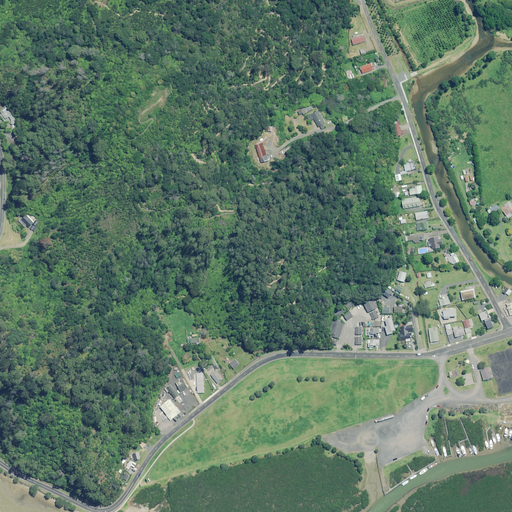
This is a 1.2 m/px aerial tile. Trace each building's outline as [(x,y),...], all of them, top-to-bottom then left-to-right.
[(365,41),(363,35),(352,39),(354,45),(365,41)] [(375,69),(373,63),(361,67),(363,73),(375,69)] [(313,109),(311,105),(305,109),(304,108),(302,109),(304,114),(313,109)] [(12,114),(7,107),(1,112),(5,119),(9,117),(14,124),(17,122),(12,114)] [(314,119),(319,127),(320,126),(322,129),(325,127),(324,124),(325,123),(318,111),(307,117),(310,121),(314,119)] [(401,131),(398,122),(393,124),(397,136),(402,135),(402,133),(405,133),(404,130),(401,131)] [(269,161),(264,143),(256,145),(261,163),(269,161)] [(412,159),(409,160),(407,160),(408,164),(404,165),(406,171),(415,169),(414,161),(412,161),(412,159)] [(411,195),(423,193),(422,185),(416,186),(416,188),(411,189),(410,189),(411,195)] [(404,209),(421,206),(420,198),(417,198),(416,197),(405,199),(405,200),(402,201),(404,209)] [(511,204),(510,201),(505,205),(501,208),(508,219),(511,216),(511,214),(511,213),(511,211),(511,204)] [(495,206),(494,205),(492,206),(493,207),(490,209),(493,213),(499,209),(497,205),(495,206)] [(417,220),(429,218),(428,211),(416,213),(417,220)] [(26,212),(20,218),(28,225),(34,220),(26,212)] [(39,222),(36,220),(30,228),(32,230),(39,222)] [(417,231),(429,229),(427,221),(417,223),(418,226),(417,226),(417,231)] [(420,243),(419,234),(408,236),(409,241),(413,240),(413,242),(415,241),(415,243),(420,243)] [(439,236),(430,238),(430,239),(429,239),(430,244),(431,244),(432,249),(441,248),(440,245),(443,244),(442,239),(439,239),(439,236)] [(454,263),(454,264),(459,262),(456,257),(457,257),(456,254),(455,254),(454,252),(451,254),(452,256),(448,258),(451,263),(452,262),(452,264),(454,263)] [(406,274),(399,272),(397,280),(405,282),(406,274)] [(403,289),(397,285),(395,289),(401,293),(403,289)] [(389,298),(394,289),(389,286),(388,289),(387,288),(383,294),(389,298)] [(511,290),(507,287),(503,292),(506,294),(506,293),(509,295),(511,291),(511,290)] [(475,298),(473,290),(462,292),(464,300),(475,298)] [(449,297),(439,300),(441,306),(451,304),(449,297)] [(377,308),(373,300),(365,304),(374,320),(379,316),(375,309),(377,308)] [(351,301),(346,305),(349,309),(354,305),(351,301)] [(487,310),(488,314),(494,312),(492,305),(484,308),(485,311),(487,310)] [(346,311),(343,306),(334,312),(337,317),(346,311)] [(442,309),(442,316),(444,316),(444,318),(449,318),(449,316),(455,316),(455,310),(449,310),(449,309),(442,309)] [(354,316),(351,311),(344,315),(347,320),(354,316)] [(488,318),(485,311),(479,314),(482,321),(485,319),(489,329),(494,327),(490,318),(488,318)] [(396,330),(392,318),(386,320),(388,326),(386,327),(388,335),(393,333),(393,331),(396,330)] [(474,326),(472,319),(463,321),(466,333),(471,332),(470,326),(474,326)] [(331,336),(339,338),(340,335),(341,336),(344,322),(335,320),(331,336)] [(406,342),(411,341),(410,331),(413,331),(413,325),(400,326),(401,339),(406,338),(406,342)] [(458,330),(457,326),(452,328),(455,338),(465,335),(463,328),(458,330)] [(379,328),(370,327),(370,328),(366,328),(365,335),(374,336),(374,334),(379,334),(379,328)] [(440,341),(437,327),(429,328),(431,342),(440,341)] [(217,369),(219,367),(214,357),(210,359),(215,367),(215,372),(211,374),(218,383),(223,379),(217,370),(217,369)] [(241,364),(236,358),(230,363),(234,369),(241,364)] [(202,373),(201,367),(197,367),(197,373),(198,393),(205,393),(204,373),(202,373)] [(480,369),(484,380),(487,379),(487,380),(489,380),(489,379),(492,378),(489,367),(480,369)] [(180,376),(174,379),(179,389),(185,385),(180,376)] [(167,381),(164,384),(173,395),(176,393),(167,381)] [(168,396),(158,404),(170,418),(180,411),(168,396)] [(128,469),(133,462),(129,459),(124,466),(128,469)] [(127,481),(130,474),(122,471),(123,470),(119,468),(116,476),(127,481)]
